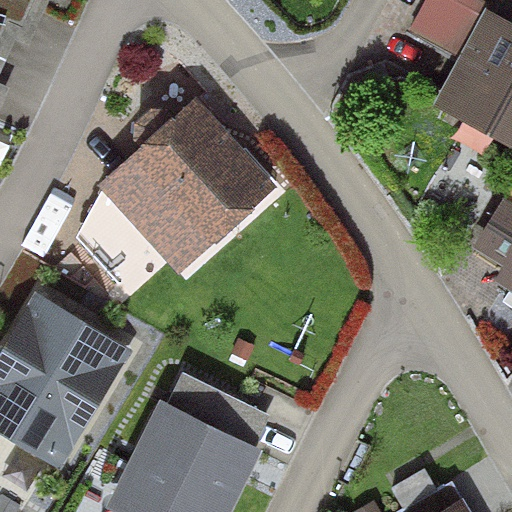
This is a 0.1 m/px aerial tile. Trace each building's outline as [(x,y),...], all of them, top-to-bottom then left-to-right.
[(47,0),(0,0),(0,47),(8,51),(17,31),(31,37),(47,0)] [(490,3),(484,0),(425,0),(407,36),(453,60),(428,107),(511,150),(511,30),(483,16),(490,3)] [(0,108),(13,79),(0,73),(0,70),(8,53),(0,49),(0,108)] [(278,173),(195,84),(95,176),(178,265),(278,173)] [(511,200),(505,197),(475,250),(505,267),(497,281),(511,290),(511,200)] [(136,338),(33,277),(0,332),(0,490),(25,506),(52,460),(60,465),(136,338)] [(255,399),(188,368),(172,401),(159,395),(108,502),(128,511),(231,511),(267,435),(243,424),(255,399)] [(425,467),(390,487),(401,507),(436,487),(425,467)] [(476,511),(463,489),(422,511),(476,511)] [(382,511),(375,497),(351,510),(351,511),(382,511)]
